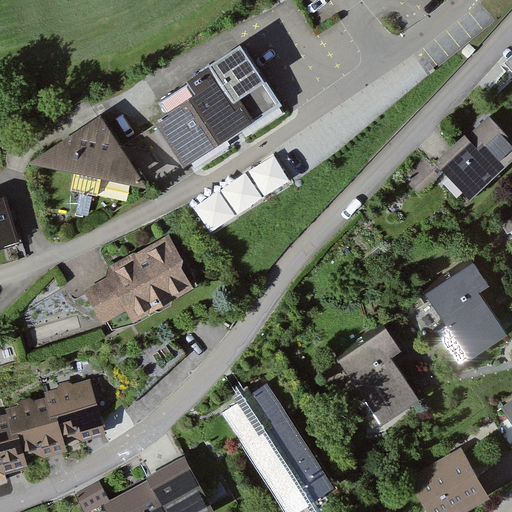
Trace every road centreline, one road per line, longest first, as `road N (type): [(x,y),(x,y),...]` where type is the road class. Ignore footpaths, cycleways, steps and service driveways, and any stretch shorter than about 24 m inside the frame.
road 1 (residential): [(511,28),(300,254),(179,406),(106,461),(0,509)]
road 2 (residential): [(465,0),(278,139),(181,197),(0,274)]
